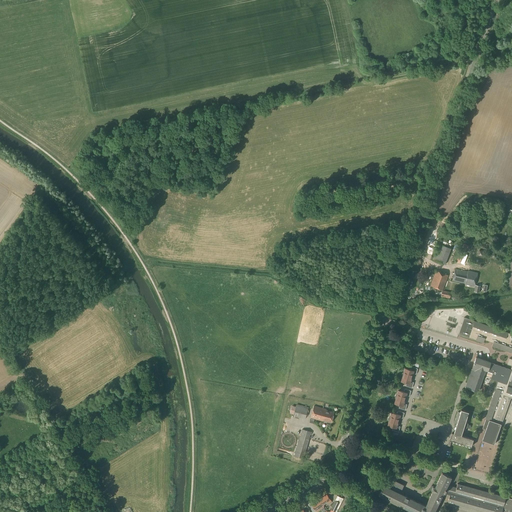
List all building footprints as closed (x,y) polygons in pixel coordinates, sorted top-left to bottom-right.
[(444,264),(450,248),(439,244),(433,259),(444,264)] [(461,264),(469,246),(464,244),(456,262),(461,264)] [(468,272),(455,269),(452,281),(465,283),(465,284),(474,286),(477,273),(468,271),(468,272)] [(442,290),(448,275),(436,271),(430,286),(442,290)] [(450,299),(451,292),(442,290),(441,297),(450,299)] [(511,335),(508,334),(508,333),(474,321),(468,338),(483,343),(484,340),(493,343),(492,346),(511,352),(511,358),(511,359),(510,358),(507,364),(511,365),(511,369),(506,367),(504,367),(497,364),(495,370),(489,368),(491,362),(476,358),(466,388),(478,392),(485,371),(493,373),(491,380),(498,382),(490,406),(476,448),(480,450),(474,466),(486,470),(511,399),(511,401),(511,406),(511,335)] [(416,374),(418,369),(411,367),(410,370),(405,368),(404,372),(402,373),(401,374),(401,376),(402,377),(401,381),(406,383),(406,386),(412,388),(414,383),(410,382),(413,373),(416,374)] [(409,397),(411,391),(405,389),(404,392),(398,391),(397,394),(395,395),(395,397),(395,398),(395,400),(394,403),(400,405),(399,408),(405,410),(407,405),(404,404),(406,396),(409,397)] [(305,418),(308,409),(296,406),(294,415),(305,418)] [(326,409),(314,406),(310,418),(323,421),(323,420),(331,422),(334,413),(326,410),(326,409)] [(464,423),(467,412),(460,410),(459,412),(457,412),(450,434),(449,435),(449,436),(449,437),(449,438),(449,440),(471,447),(473,439),(461,435),(463,427),(466,428),(467,423),(464,423)] [(403,419),(404,413),(398,411),(397,414),(391,413),(390,416),(389,417),(388,419),(388,420),(389,422),(388,426),(393,427),(392,430),(399,432),(400,427),(397,426),(400,418),(403,419)] [(303,459),(309,439),(311,432),(302,429),(294,456),(303,459)] [(426,506),(400,494),(404,485),(396,481),(399,475),(391,471),(379,495),(411,511),(434,511),(442,496),(449,498),(448,502),(482,511),(511,511),(511,499),(458,484),(457,488),(447,485),(452,478),(442,473),(435,488),(433,487),(432,490),(433,492),(426,506)] [(329,503),(332,501),(327,495),(319,500),(323,505),(328,502),(329,503)] [(335,511),(340,503),(342,498),(338,496),(331,510),(328,511),(335,511)] [(324,507),(323,505),(319,500),(312,505),(316,511),(319,510),(324,507)]
